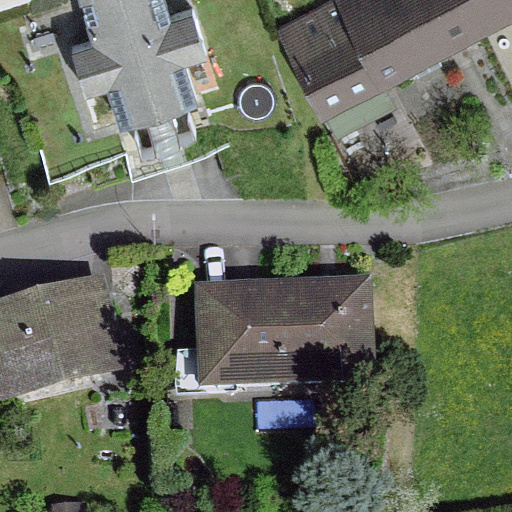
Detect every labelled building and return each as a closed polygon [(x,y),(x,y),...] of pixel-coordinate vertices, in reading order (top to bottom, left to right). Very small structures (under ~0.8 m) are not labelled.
[(103,84),(116,124),(192,100),(179,60),(201,53),(188,10),(166,17),(160,0),(77,0),(90,41),(68,48),(81,91),(103,84)] [(339,0),(335,3),(277,33),(318,114),(321,112),(330,130),(384,102),(372,79),(510,5),(507,0),(339,0)] [(277,0),(287,18),(324,0),(277,0)] [(361,289),(197,296),(201,390),(365,383),(361,289)] [(84,303),(0,325),(0,364),(7,392),(101,366),(84,303)]
